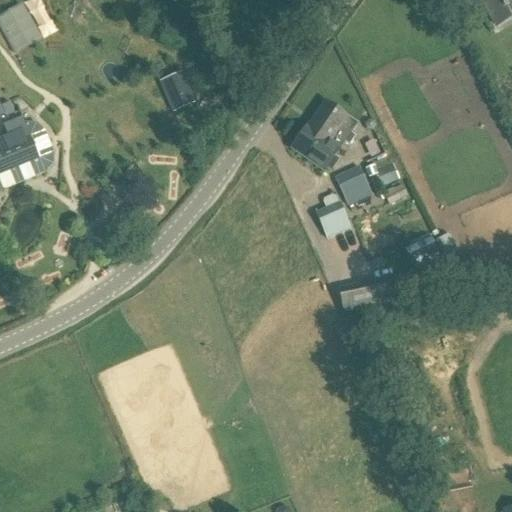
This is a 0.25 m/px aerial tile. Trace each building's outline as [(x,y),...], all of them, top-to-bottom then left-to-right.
[(511,0),(480,0),(485,7),(497,1),(501,8),(511,2),(511,0)] [(191,64),(182,42),(160,51),(169,74),(191,64)] [(182,73),(158,83),(171,112),(177,109),(175,104),(192,97),(182,73)] [(9,104),(1,108),(0,106),(0,118),(4,117),(13,114),(9,104)] [(323,104),(293,150),(317,165),(328,173),(338,159),(333,156),(342,143),(348,148),(355,137),(349,133),(355,125),(347,119),(323,104)] [(8,137),(0,140),(0,193),(44,175),(52,166),(52,155),(43,131),(34,124),(23,124),(22,122),(4,129),(8,137)] [(358,169),(335,179),(348,207),(370,197),(358,169)] [(389,206),(399,201),(393,190),(383,194),(389,206)] [(338,205),(316,215),(327,241),(349,231),(338,205)] [(431,239),(405,251),(414,272),(440,260),(433,247),(434,246),(433,243),(431,239)] [(388,280),(338,291),(343,314),(393,304),(388,280)]
